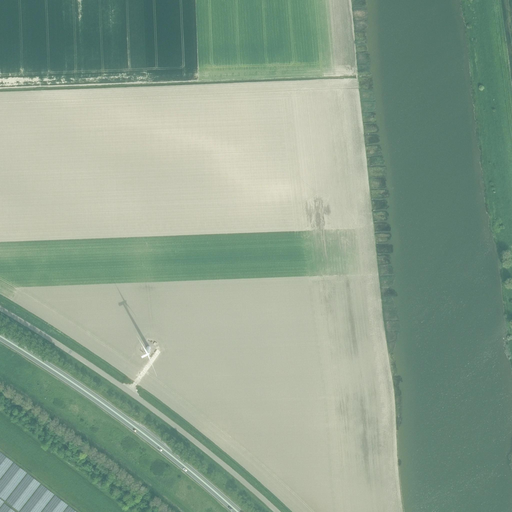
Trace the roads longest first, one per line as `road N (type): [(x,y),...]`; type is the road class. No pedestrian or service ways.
road 1 (unclassified): [(276,511),(128,392),(0,309)]
road 2 (trunk): [(237,511),(98,399),(0,336)]
